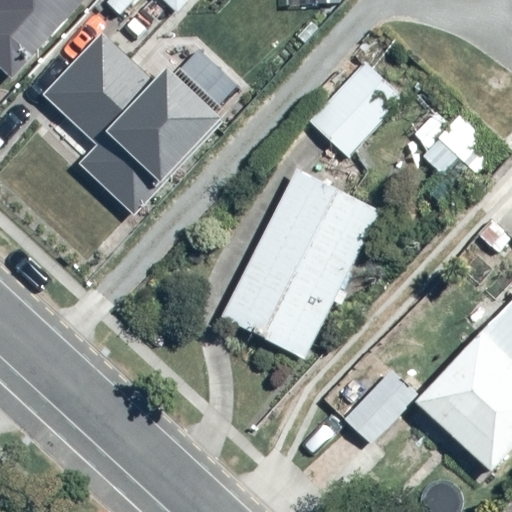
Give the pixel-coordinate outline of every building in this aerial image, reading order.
[(79,0),(0,0),(0,71),(7,78),(79,0)] [(186,0),(161,0),(175,13),(186,0)] [(129,213),(245,89),(200,46),(175,72),(170,68),(156,82),(102,31),(40,97),(93,146),(77,163),(129,213)] [(405,96),(366,62),(311,124),(350,159),(405,96)] [(485,142),(458,114),(434,136),(462,165),(485,142)] [(380,212),(297,169),(219,318),(302,362),(380,212)] [(511,296),(416,396),(411,401),(413,403),(486,473),(511,445),(511,296)] [(368,444),(415,393),(389,369),(358,402),(345,390),(329,408),(368,444)]
